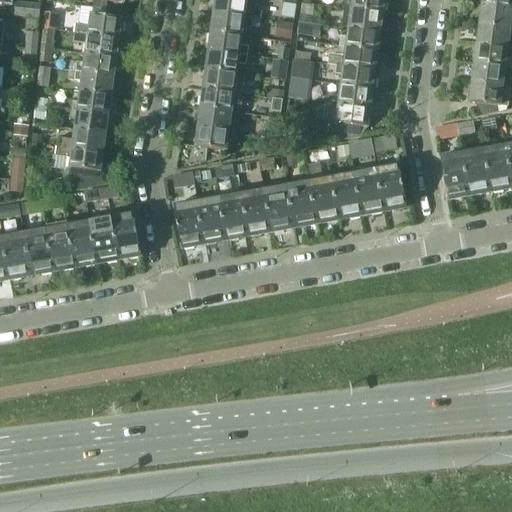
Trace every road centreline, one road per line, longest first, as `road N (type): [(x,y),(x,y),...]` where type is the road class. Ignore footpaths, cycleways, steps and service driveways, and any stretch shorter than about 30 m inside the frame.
road 1 (motorway): [(0,502),(511,447)]
road 2 (primary): [(428,420),(0,464)]
road 3 (residential): [(170,0),(150,147),(168,297)]
road 4 (residential): [(168,297),(443,247)]
road 5 (residential): [(435,0),(422,107),(425,169),(443,247)]
road 6 (residential): [(0,327),(168,297)]
